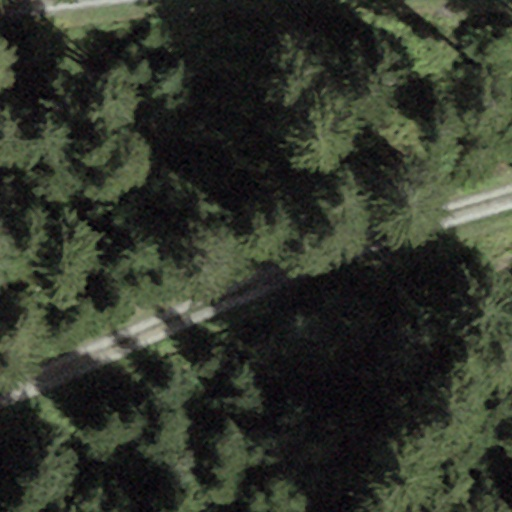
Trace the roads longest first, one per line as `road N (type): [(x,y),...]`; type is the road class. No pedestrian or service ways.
road 1 (track): [(0,395),(377,237),(511,199)]
road 2 (track): [(200,0),(0,12)]
